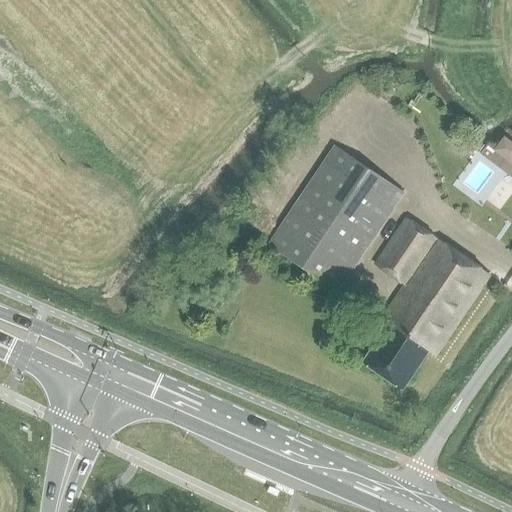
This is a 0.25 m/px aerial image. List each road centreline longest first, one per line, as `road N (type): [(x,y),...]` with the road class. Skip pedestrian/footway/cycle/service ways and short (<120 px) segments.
road 1 (primary): [(404,489),(112,360)]
road 2 (primary): [(114,390),(389,511)]
road 3 (unclassified): [(404,489),(511,334)]
road 4 (secondary): [(86,377),(59,450),(54,511)]
road 5 (secondary): [(56,511),(114,390)]
road 6 (primary): [(112,360),(0,313)]
